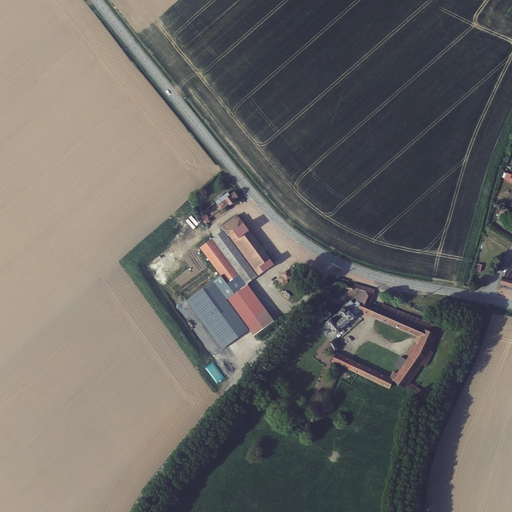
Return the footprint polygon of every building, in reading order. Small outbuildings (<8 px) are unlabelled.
[(511,185),(511,176),(504,173),(501,181),(511,185)] [(230,205),(235,201),(234,200),(238,197),(234,192),(230,196),(228,193),(223,196),(222,195),(218,198),(219,200),(217,202),(219,205),(221,209),(229,204),(230,205)] [(211,221),(206,214),(211,210),(208,207),(199,214),(206,224),(211,221)] [(274,264),(237,215),(221,227),(224,230),(201,247),(221,275),(234,293),(247,284),(274,264)] [(511,279),(511,281),(502,278),(500,284),(511,286),(511,262),(504,276),(510,278),(511,274),(511,279)] [(287,280),(295,274),(292,269),(288,272),(287,270),(281,274),(282,275),(279,278),(284,285),(288,282),(287,280)] [(234,294),(221,275),(186,300),(222,349),(249,329),(227,299),(234,294)] [(274,321),(247,284),(234,294),(227,299),(249,329),(254,336),(274,321)] [(354,316),(359,312),(370,317),(375,307),(370,305),(374,294),(360,289),(355,300),(357,302),(354,304),(351,300),(347,303),(346,302),(342,306),(343,307),(342,308),(343,309),(326,322),(336,334),(355,317),(354,316)] [(440,326),(382,304),(380,309),(375,319),(418,338),(415,345),(411,346),(406,354),(409,356),(406,360),(401,356),(394,365),(399,370),(396,373),(394,372),(389,378),(336,352),(332,361),(390,388),(394,382),(404,389),(406,386),(425,400),(428,395),(410,382),(422,365),(426,367),(433,353),(431,351),(438,335),(436,334),(440,326)] [(375,319),(380,309),(375,307),(370,317),(375,319)] [(339,350),(333,340),(328,342),(333,352),(339,350)]
